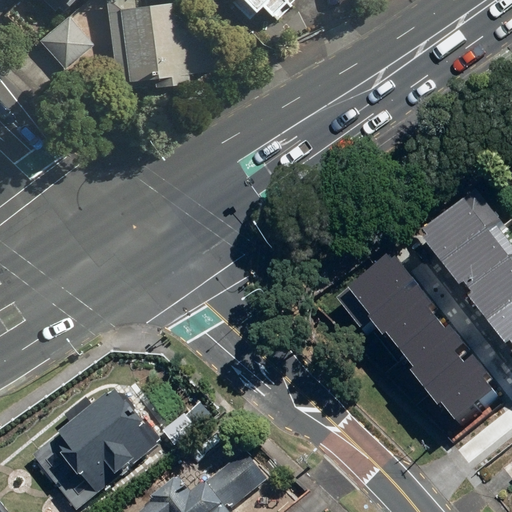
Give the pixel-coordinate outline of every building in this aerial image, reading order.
[(159,0),(143,1),(142,0),(113,0),(119,80),(166,77),(167,87),(198,85),(197,71),(225,69),(222,29),(202,30),(200,0),(159,0)] [(273,6),(282,16),(299,0),(240,0),(258,19),(273,6)] [(100,41),(73,12),(43,40),(70,69),(100,41)] [(427,235),(423,237),(511,352),(511,244),(504,234),(508,231),(479,194),(467,204),(463,198),(422,229),(427,235)] [(440,401),(454,419),(493,390),(487,382),(492,378),(473,353),(463,360),(454,349),(463,342),(449,324),(445,327),(432,310),(436,307),(395,254),(391,257),(388,254),(348,285),(370,314),(368,316),(382,334),(386,331),(413,366),(410,368),(438,403),(440,401)] [(41,455),(63,485),(82,471),(100,496),(166,447),(125,393),(41,455)] [(192,482),(154,511),(243,511),(238,505),(266,483),(245,457),(200,492),(192,482)] [(259,501),(268,511),(273,511),(282,505),(288,511),(302,500),(285,480),(259,501)] [(12,511),(0,494),(0,511),(12,511)]
